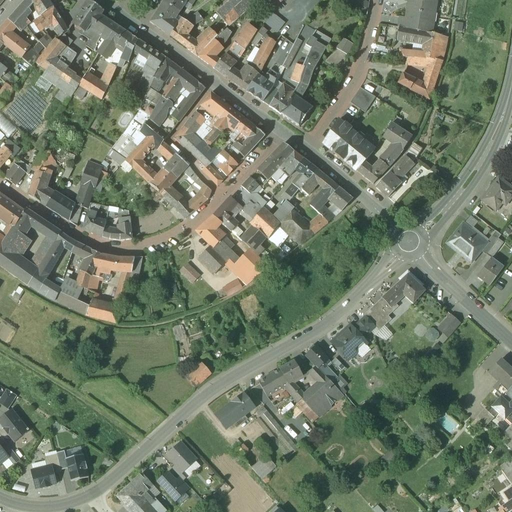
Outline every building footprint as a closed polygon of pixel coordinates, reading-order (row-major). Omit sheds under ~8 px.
[(28,0),(26,0),(24,3),(29,10),(33,6),(28,0)] [(28,0),(33,6),(40,17),(53,8),(47,0),(28,0)] [(164,0),(163,2),(179,12),(186,0),(164,0)] [(230,0),(216,13),(227,25),(228,27),(252,5),(247,0),(230,0)] [(410,0),(409,7),(407,7),(405,18),(413,19),(431,22),(433,10),(436,10),(437,0),(410,0)] [(179,12),(163,2),(150,22),(170,36),(178,24),(173,21),(179,12)] [(24,3),(8,21),(14,27),(21,33),(26,28),(25,28),(30,24),(25,19),(30,13),(29,10),(24,3)] [(110,21),(84,5),(72,23),(75,27),(80,31),(78,33),(89,40),(85,46),(94,51),(97,47),(97,46),(97,44),(101,36),(102,36),(110,21)] [(54,10),(34,23),(42,31),(48,27),(53,26),(60,36),(67,30),(67,29),(63,24),(54,10)] [(197,13),(186,22),(193,26),(202,20),(197,13)] [(264,23),(277,33),(285,23),(272,13),(264,23)] [(405,21),(401,20),(399,27),(399,28),(411,30),(413,19),(405,18),(405,21)] [(178,24),(170,36),(186,48),(190,42),(185,38),(193,26),(186,22),(182,19),(178,24)] [(8,21),(0,31),(0,41),(8,48),(21,59),(26,53),(19,41),(10,33),(14,27),(8,21)] [(102,36),(116,46),(125,32),(110,21),(102,36)] [(34,23),(27,28),(31,34),(36,40),(46,51),(52,43),(42,31),(34,23)] [(249,24),(245,28),(234,43),(244,50),(250,43),(256,32),(258,31),(249,24)] [(261,26),(258,31),(256,32),(262,37),(267,31),(261,26)] [(225,27),(218,33),(219,34),(217,36),(215,41),(220,46),(226,40),(230,32),(225,27)] [(411,30),(399,28),(396,40),(423,45),(426,32),(411,30)] [(210,29),(194,45),(190,42),(186,48),(197,57),(215,41),(217,36),(210,29)] [(304,62),(302,67),(303,68),(299,85),(294,92),(292,96),(300,101),(308,87),(313,71),(322,55),(329,43),(319,37),(321,34),(314,31),(310,38),(305,45),(311,48),(304,62)] [(125,32),(116,46),(121,49),(123,45),(125,46),(131,36),(125,32)] [(262,37),(256,32),(250,43),(255,46),(262,37)] [(434,34),(426,32),(423,45),(446,49),(448,36),(434,33),(434,34)] [(310,38),(298,34),(293,45),(288,56),(304,62),(311,48),(305,45),(310,38)] [(102,36),(101,36),(97,44),(97,46),(97,47),(110,55),(116,46),(102,36)] [(131,36),(125,46),(126,47),(133,51),(138,41),(131,36)] [(66,42),(59,37),(56,40),(63,45),(66,42)] [(269,38),(252,65),(250,69),(258,75),(275,43),(269,38)] [(55,39),(52,43),(46,51),(36,64),(46,72),(41,78),(55,88),(66,70),(76,55),(63,45),(56,40),(55,39)] [(352,45),(342,39),(336,49),(346,55),(352,45)] [(26,53),(21,59),(32,67),(44,50),(36,41),(26,53)] [(164,59),(138,41),(133,51),(132,53),(137,57),(134,64),(143,70),(141,72),(145,74),(153,78),(164,59)] [(215,41),(197,57),(214,69),(219,61),(214,57),(223,48),(220,46),(215,41)] [(121,49),(111,65),(117,68),(126,47),(125,46),(123,45),(121,49)] [(446,49),(423,45),(422,53),(421,53),(421,58),(431,59),(442,61),(446,49)] [(236,63),(225,54),(220,60),(219,61),(214,69),(225,78),(232,69),(236,63)] [(431,59),(421,58),(421,59),(408,58),(407,64),(428,67),(431,59)] [(180,71),(164,59),(153,78),(154,79),(162,83),(169,73),(175,77),(180,71)] [(428,67),(422,84),(425,85),(421,95),(429,99),(442,61),(431,59),(428,67)] [(302,67),(296,64),(290,81),(299,85),(303,68),(302,67)] [(117,68),(111,65),(99,85),(106,90),(117,68)] [(247,66),(240,75),(232,69),(226,78),(246,92),(254,80),(258,75),(250,69),(247,66)] [(276,67),(269,77),(276,80),(277,77),(280,70),(281,69),(276,67)] [(66,70),(55,88),(60,91),(56,97),(66,104),(78,86),(82,81),(66,70)] [(198,84),(180,71),(175,77),(169,86),(162,97),(156,106),(160,110),(163,112),(166,115),(167,109),(171,109),(171,105),(179,95),(186,100),(198,84)] [(153,78),(145,74),(135,96),(144,101),(154,79),(153,78)] [(404,75),(399,84),(405,88),(411,78),(404,75)] [(99,85),(84,76),(82,81),(78,86),(102,100),(103,98),(106,92),(106,90),(99,85)] [(263,86),(254,80),(246,92),(262,102),(267,95),(272,89),(276,80),(269,77),(263,86)] [(422,84),(411,78),(405,88),(421,95),(425,85),(422,84)] [(162,83),(154,79),(144,101),(156,106),(162,97),(156,94),(162,83)] [(186,100),(172,118),(178,124),(204,89),(198,84),(186,100)] [(274,100),(269,107),(280,115),(292,96),(294,92),(283,85),(274,100)] [(8,86),(0,96),(6,102),(14,90),(8,86)] [(360,88),(350,103),(365,113),(375,97),(360,88)] [(113,95),(106,92),(103,98),(109,102),(113,95)] [(209,94),(199,107),(217,120),(228,108),(209,94)] [(274,100),(267,95),(262,102),(269,107),(274,100)] [(300,101),(292,96),(280,115),(299,128),(312,108),(300,101)] [(144,101),(140,111),(147,116),(150,118),(156,106),(144,101)] [(156,106),(150,118),(149,120),(154,124),(163,112),(160,110),(156,106)] [(244,121),(228,108),(219,120),(212,128),(218,133),(220,135),(226,128),(233,133),(235,131),(244,121)] [(147,116),(140,111),(139,112),(135,118),(132,122),(112,149),(107,156),(121,165),(128,157),(146,138),(139,133),(149,120),(150,118),(147,116)] [(163,112),(154,124),(155,126),(160,131),(161,132),(168,137),(178,124),(172,118),(171,118),(170,119),(166,115),(163,112)] [(0,113),(0,126),(9,135),(15,127),(0,113)] [(195,113),(175,139),(181,144),(189,135),(191,135),(204,121),(202,120),(195,113)] [(154,124),(149,120),(139,133),(146,138),(154,145),(158,149),(168,137),(161,132),(160,131),(155,126),(154,124)] [(357,135),(338,120),(323,143),(323,145),(332,152),(345,163),(356,172),(362,165),(373,152),(362,143),(364,140),(364,136),(361,134),(358,134),(357,135)] [(244,121),(235,131),(244,138),(246,140),(255,130),(244,121)] [(207,128),(196,141),(199,145),(203,141),(204,141),(212,132),(210,131),(212,128),(208,125),(206,127),(207,128)] [(403,132),(390,125),(382,137),(393,144),(403,150),(408,142),(403,139),(404,138),(402,136),(401,138),(400,137),(403,132)] [(218,133),(212,128),(210,131),(212,132),(204,141),(207,145),(218,133)] [(246,140),(239,148),(237,147),(229,139),(220,150),(222,153),(236,167),(264,137),(255,130),(246,140)] [(244,138),(235,131),(233,133),(229,139),(237,147),(244,138)] [(189,135),(181,144),(186,149),(194,140),(189,135)] [(154,145),(146,138),(128,157),(139,162),(154,145)] [(20,150),(8,140),(3,147),(11,154),(10,155),(13,158),(20,150)] [(194,140),(186,149),(190,154),(199,145),(196,141),(194,140)] [(190,154),(199,163),(205,169),(208,166),(215,160),(219,156),(214,151),(207,145),(204,141),(203,141),(199,145),(190,154)] [(415,143),(407,154),(415,159),(422,147),(415,143)] [(176,155),(162,144),(158,149),(171,161),(176,155)] [(369,170),(362,165),(356,172),(372,185),(387,169),(401,153),(403,150),(393,144),(369,170)] [(3,147),(0,150),(0,166),(10,155),(11,154),(3,147)] [(267,161),(257,171),(268,181),(293,152),(285,147),(280,147),(267,161)] [(33,167),(30,171),(36,173),(36,172),(39,173),(41,169),(49,172),(50,160),(41,152),(40,155),(33,167)] [(72,156),(61,152),(57,164),(67,167),(70,169),(75,157),(72,156)] [(236,167),(222,153),(219,156),(215,160),(220,165),(217,169),(226,178),(236,167)] [(294,153),(279,171),(288,178),(298,166),(303,160),(294,153)] [(171,161),(165,168),(173,175),(172,177),(176,180),(182,173),(188,167),(176,155),(171,161)] [(139,162),(128,157),(121,165),(128,173),(132,169),(139,162)] [(390,174),(376,188),(387,198),(400,184),(399,182),(415,165),(406,157),(390,174)] [(19,160),(15,165),(18,168),(23,163),(19,160)] [(317,171),(303,160),(298,166),(302,170),(290,184),(291,185),(298,191),(299,189),(300,190),(301,190),(317,171)] [(151,173),(139,162),(132,169),(142,179),(144,181),(151,173)] [(23,163),(18,168),(24,173),(28,167),(27,166),(23,163)] [(28,167),(24,173),(28,176),(30,171),(33,167),(29,164),(27,166),(28,167)] [(102,168),(88,164),(80,183),(83,185),(94,189),(95,189),(101,172),(102,168)] [(15,165),(5,178),(14,186),(24,173),(18,168),(15,165)] [(223,181),(208,166),(205,169),(202,173),(217,188),(223,181)] [(196,178),(188,167),(182,173),(193,183),(194,182),(197,179),(196,178)] [(173,175),(165,168),(156,178),(149,186),(158,193),(164,185),(168,189),(176,180),(172,177),(173,175)] [(41,169),(39,173),(36,172),(36,173),(28,196),(46,208),(53,194),(45,190),(50,177),(48,176),(49,172),(41,169)] [(317,171),(301,190),(308,196),(317,185),(323,190),(309,206),(317,212),(322,206),(328,200),(339,188),(317,171)] [(151,173),(144,181),(149,186),(156,178),(151,173)] [(261,189),(250,178),(241,187),(251,196),(256,195),(261,189)] [(204,186),(197,179),(194,182),(201,189),(204,186)] [(498,180),(481,201),(494,212),(500,204),(498,203),(502,198),(508,203),(511,196),(511,189),(509,188),(498,180)] [(94,189),(83,185),(76,206),(81,208),(88,210),(89,204),(94,189)] [(168,189),(164,185),(158,193),(161,196),(173,207),(180,201),(168,189)] [(291,185),(280,197),(287,203),(298,191),(291,185)] [(353,200),(339,188),(328,200),(341,211),(353,200)] [(74,206),(53,194),(46,208),(68,222),(74,206)] [(24,212),(5,198),(0,205),(0,219),(8,225),(13,229),(20,218),(24,212)] [(230,198),(213,216),(221,223),(230,231),(235,227),(237,225),(226,215),(232,208),(236,203),(230,198)] [(180,201),(173,207),(181,215),(188,209),(180,201)] [(243,209),(236,203),(232,208),(239,213),(243,209)] [(260,212),(249,203),(243,209),(239,213),(251,223),(260,212)] [(287,203),(275,219),(281,223),(291,211),(293,208),(287,203)] [(99,206),(91,204),(87,216),(96,219),(97,216),(99,206)] [(76,206),(74,206),(68,222),(76,227),(81,208),(76,206)] [(333,218),(322,206),(317,212),(320,215),(328,223),(333,218)] [(61,233),(26,209),(24,212),(20,218),(30,225),(51,239),(55,242),(61,233)] [(188,209),(181,215),(185,220),(192,213),(188,209)] [(275,219),(262,209),(260,212),(251,223),(250,224),(254,227),(268,239),(278,226),(281,223),(275,219)] [(128,212),(117,210),(119,226),(129,225),(128,212)] [(307,226),(291,211),(281,223),(278,226),(299,246),(315,233),(307,226)] [(320,215),(307,226),(315,233),(328,223),(320,215)] [(96,219),(87,216),(83,231),(96,237),(98,238),(99,229),(101,220),(96,219)] [(213,216),(196,232),(211,247),(213,249),(220,242),(225,237),(215,229),(221,223),(213,216)] [(30,225),(20,218),(13,229),(23,236),(30,225)] [(8,225),(0,239),(0,240),(3,243),(13,229),(8,225)] [(119,233),(110,231),(108,239),(121,241),(131,240),(129,225),(119,226),(119,231),(119,233)] [(486,244),(463,225),(446,245),(470,265),(481,252),(487,245),(486,244)] [(246,236),(235,227),(230,231),(241,241),(246,236)] [(268,239),(254,227),(246,236),(241,241),(253,252),(257,256),(271,241),(268,239)] [(23,236),(13,229),(3,243),(1,247),(18,258),(29,241),(23,236)] [(110,231),(99,229),(98,238),(108,239),(110,231)] [(69,239),(61,233),(55,242),(48,254),(57,260),(63,249),(71,253),(72,251),(75,242),(69,239)] [(495,233),(486,244),(487,245),(481,252),(486,256),(495,244),(497,240),(500,237),(495,233)] [(51,239),(42,254),(46,256),(48,254),(55,242),(51,239)] [(101,255),(75,242),(72,251),(87,258),(80,271),(89,277),(90,277),(90,276),(95,268),(101,255)] [(220,242),(213,249),(230,265),(236,258),(220,242)] [(495,244),(486,256),(491,260),(500,248),(495,244)] [(18,258),(1,247),(0,248),(0,265),(28,285),(35,275),(37,271),(32,268),(18,258)] [(211,247),(199,260),(214,275),(225,265),(246,286),(255,280),(242,266),(237,271),(232,267),(237,262),(239,261),(236,258),(230,265),(213,249),(211,247)] [(239,261),(237,262),(242,266),(255,280),(268,269),(248,250),(239,261)] [(42,254),(32,268),(37,271),(46,256),(42,254)] [(57,260),(48,254),(46,256),(37,271),(35,275),(45,281),(50,272),(50,271),(57,260)] [(117,259),(101,255),(95,268),(96,268),(110,271),(116,272),(122,273),(131,273),(134,259),(117,259)] [(142,258),(134,259),(131,273),(138,274),(142,258)] [(491,260),(476,279),(489,288),(503,269),(491,260)] [(242,266),(237,262),(232,267),(237,271),(242,266)] [(199,276),(187,265),(180,272),(192,283),(199,276)] [(110,271),(96,268),(95,277),(98,278),(101,279),(102,279),(103,274),(109,275),(110,271)] [(89,277),(80,271),(79,286),(86,289),(89,277)] [(45,281),(35,275),(28,285),(46,298),(54,301),(58,292),(65,281),(63,279),(50,272),(45,281)] [(122,273),(115,307),(120,309),(127,286),(131,273),(122,273)] [(131,273),(127,286),(135,287),(138,274),(131,273)] [(95,277),(90,276),(90,277),(89,277),(86,289),(87,290),(95,293),(97,280),(98,278),(95,277)] [(406,276),(380,299),(380,300),(374,305),(377,307),(387,317),(396,307),(393,304),(401,296),(411,305),(423,292),(406,276)] [(79,286),(65,281),(58,292),(91,307),(93,302),(95,294),(95,293),(87,290),(79,286)] [(241,289),(237,281),(223,289),(227,297),(241,289)] [(91,307),(58,292),(54,301),(86,315),(91,307)] [(115,307),(98,303),(97,303),(93,302),(91,307),(86,315),(86,316),(116,324),(121,309),(120,309),(115,307)] [(374,305),(363,316),(365,318),(374,327),(378,332),(390,321),(387,317),(377,307),(374,305)] [(449,315),(437,329),(448,338),(460,325),(449,315)] [(365,318),(355,326),(356,327),(364,337),(374,327),(365,318)] [(180,325),(172,328),(174,335),(182,333),(180,325)] [(364,337),(356,327),(352,331),(360,341),(364,337)] [(346,334),(344,332),(331,344),(346,361),(356,352),(352,349),(361,342),(360,341),(352,331),(351,329),(346,334)] [(184,334),(177,337),(179,343),(187,340),(184,334)] [(314,348),(304,356),(315,368),(316,369),(323,364),(326,361),(314,348)] [(344,368),(336,359),(331,363),(340,372),(344,368)] [(510,369),(500,360),(488,373),(498,382),(500,380),(510,369)] [(202,363),(185,377),(194,388),(211,374),(202,363)] [(293,363),(279,372),(287,385),(292,383),(302,378),(293,363)] [(337,380),(323,364),(316,369),(344,397),(347,394),(343,390),(348,385),(340,377),(337,380)] [(316,369),(315,368),(308,373),(317,384),(324,378),(316,369)] [(511,370),(510,369),(500,380),(510,389),(502,399),(489,413),(495,419),(499,414),(511,400),(511,370)] [(279,372),(258,383),(266,398),(283,388),(287,385),(279,372)] [(342,396),(324,378),(317,384),(312,389),(320,399),(314,404),(322,414),(342,396)] [(510,389),(500,380),(498,382),(493,388),(496,390),(494,392),(502,399),(510,389)] [(292,383),(287,385),(283,388),(292,398),(298,404),(301,401),(300,400),(304,396),(292,383)] [(283,388),(266,398),(274,408),(292,398),(283,388)] [(304,396),(300,400),(301,401),(317,419),(322,414),(314,404),(320,399),(312,389),(304,396)] [(244,394),(215,416),(225,429),(233,423),(236,427),(246,420),(243,416),(254,408),(244,394)] [(511,400),(499,414),(505,419),(508,416),(511,420),(511,400)] [(311,425),(317,419),(301,401),(298,404),(294,407),(291,404),(281,412),(284,416),(289,413),(296,420),(303,414),(311,425)] [(298,450),(263,407),(256,413),(260,417),(255,421),(287,459),(298,450)] [(11,409),(0,418),(0,424),(3,429),(7,435),(8,434),(14,443),(29,431),(28,431),(29,430),(28,429),(27,429),(11,409)] [(469,426),(474,430),(480,423),(486,428),(495,419),(489,413),(484,409),(469,426)] [(242,445),(237,440),(231,445),(236,451),(242,445)] [(259,441),(248,452),(242,445),(236,451),(241,457),(251,469),(265,457),(269,453),(259,441)] [(194,460),(179,444),(168,455),(177,465),(183,471),(194,460)] [(19,460),(8,446),(2,450),(8,458),(13,465),(19,460)] [(71,456),(82,453),(80,447),(70,449),(71,456)] [(60,470),(67,469),(66,460),(63,451),(57,453),(57,454),(60,470)] [(400,463),(390,452),(381,459),(390,471),(400,463)] [(464,466),(468,473),(473,470),(475,473),(488,465),(486,463),(490,460),(485,452),(464,466)] [(60,470),(57,454),(44,457),(46,467),(51,466),(53,473),(61,472),(60,470)] [(83,455),(66,460),(71,482),(88,478),(83,455)] [(265,457),(251,469),(259,478),(264,474),(273,466),(265,457)] [(511,458),(499,468),(511,487),(511,458)] [(183,471),(177,465),(172,469),(180,478),(182,480),(187,475),(183,471)] [(46,467),(31,471),(35,489),(42,487),(42,489),(49,487),(49,486),(56,484),(53,473),(51,466),(46,467)] [(142,473),(129,485),(140,497),(141,497),(146,493),(153,486),(142,473)] [(175,482),(167,473),(157,482),(175,501),(185,492),(175,482)] [(264,474),(259,478),(264,483),(268,479),(264,474)] [(182,480),(180,478),(175,482),(185,492),(189,488),(182,480)] [(140,497),(129,485),(116,496),(130,511),(154,511),(141,497),(140,497)] [(153,486),(146,493),(153,500),(153,499),(160,493),(153,486)] [(511,511),(511,488),(503,495),(509,504),(498,511),(511,511)] [(153,500),(146,493),(141,497),(154,511),(164,511),(165,511),(153,499),(153,500)]
